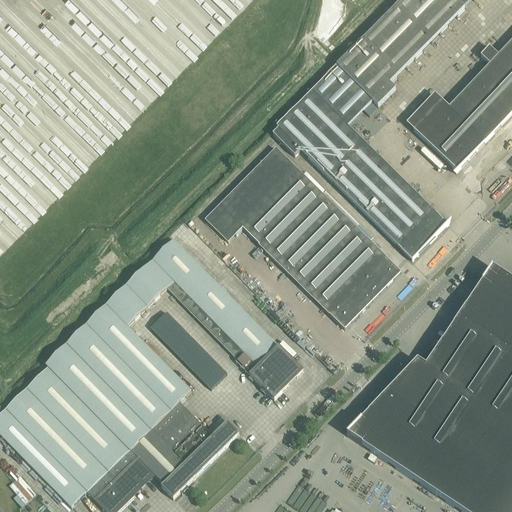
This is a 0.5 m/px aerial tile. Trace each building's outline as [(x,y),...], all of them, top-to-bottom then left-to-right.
[(405,0),(277,129),(279,131),(273,137),(294,159),(300,152),(412,263),(447,228),(348,129),(373,104),(378,110),(395,92),(390,87),(466,10),(475,0),(405,0)] [(511,42),(448,110),(485,145),(511,115),(511,42)] [(160,123),(164,119),(146,101),(142,105),(160,123)] [(484,146),(483,146),(439,104),(416,129),(460,170),(458,171),(459,172),(484,146)] [(167,137),(176,132),(171,121),(161,126),(167,137)] [(178,144),(186,150),(191,143),(183,137),(178,144)] [(401,274),(386,260),(275,151),(205,222),(228,245),(242,231),(330,317),(329,317),(345,332),(345,331),(400,275),(401,274)] [(487,195),(478,205),(484,211),(493,200),(487,195)] [(210,256),(213,252),(196,234),(192,237),(210,256)] [(174,242),(107,308),(128,329),(168,291),(246,371),(245,372),(250,377),(274,402),(273,402),(274,402),(275,402),(274,402),(289,387),(274,372),(288,358),(174,242)] [(511,511),(511,291),(505,287),(506,286),(505,286),(477,329),(459,320),(426,369),(418,364),(347,438),(459,511),(511,511)] [(280,305),(276,309),(310,346),(314,342),(280,305)] [(48,370),(0,417),(0,437),(71,510),(86,495),(103,511),(120,511),(134,499),(130,496),(152,475),(164,487),(162,489),(161,489),(162,490),(173,501),(172,501),(173,502),(174,501),(173,501),(238,437),(239,437),(238,436),(228,425),(227,425),(222,419),(221,419),(220,417),(217,420),(219,422),(207,433),(179,405),(191,394),(128,329),(107,308),(46,367),(48,370)] [(168,321),(154,334),(206,387),(220,373),(168,321)] [(303,373),(288,358),(274,372),(289,387),(303,374),(303,373)]
